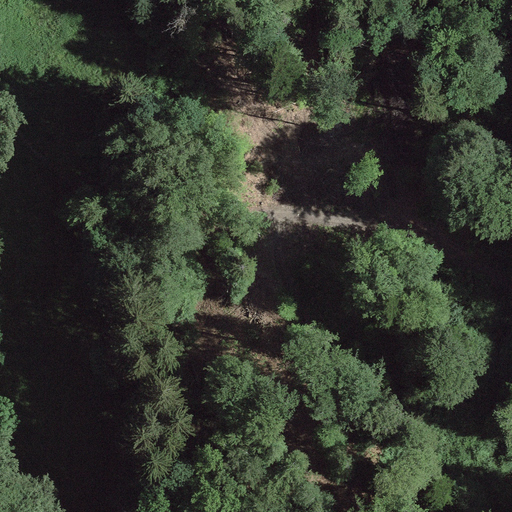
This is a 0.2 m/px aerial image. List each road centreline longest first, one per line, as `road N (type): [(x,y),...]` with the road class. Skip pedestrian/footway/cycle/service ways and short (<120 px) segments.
road 1 (track): [(511,284),(476,254),(314,215),(134,227),(59,183),(0,94)]
road 2 (track): [(88,201),(135,0)]
